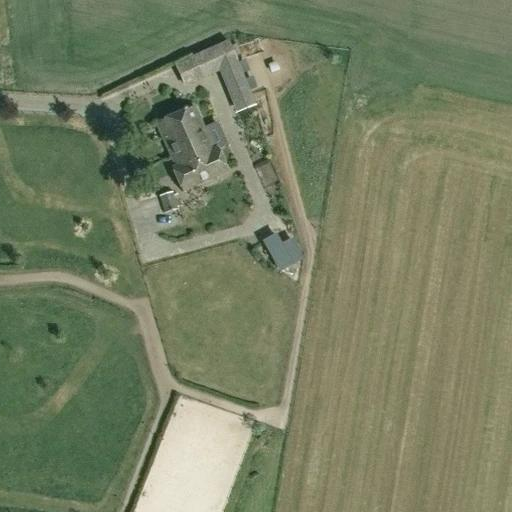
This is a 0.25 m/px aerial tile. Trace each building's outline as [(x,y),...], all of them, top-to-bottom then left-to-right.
[(206,75),(237,61),(230,46),(199,59),(200,60),(187,65),(193,80),(205,73),(206,75)] [(188,144),(207,136),(193,106),(155,124),(171,159),(191,150),(188,144)] [(191,150),(171,159),(175,167),(172,169),(183,193),(228,172),(217,148),(214,150),(207,136),(188,144),(191,150)] [(177,209),(172,192),(159,196),(165,213),(177,209)] [(232,350),(221,388),(264,401),(275,362),(232,350)]
